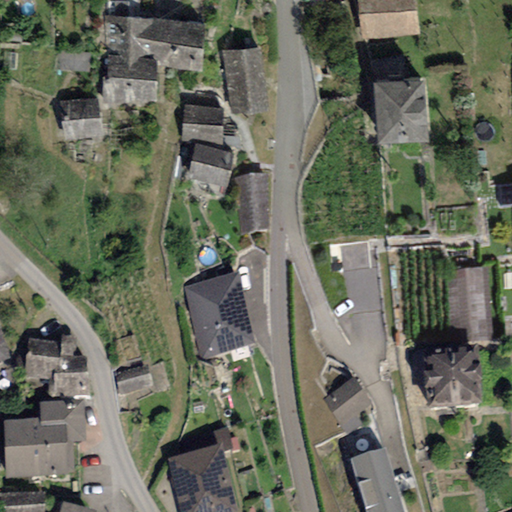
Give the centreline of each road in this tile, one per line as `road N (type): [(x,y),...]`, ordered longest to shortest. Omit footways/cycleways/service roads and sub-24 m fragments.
road 1 (unclassified): [(284,0),(279,319),(309,511)]
road 2 (unclassified): [(148,511),(119,460),(88,344),(0,243)]
